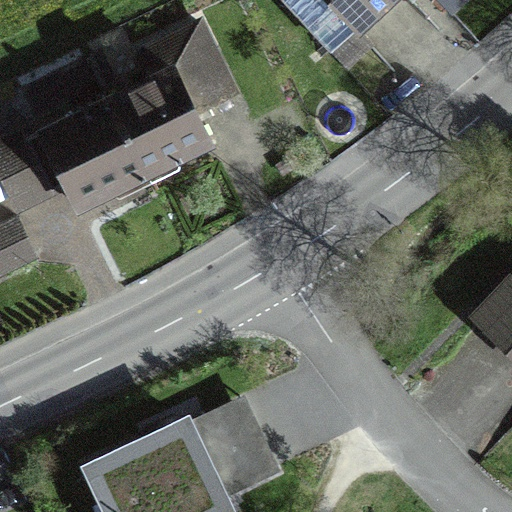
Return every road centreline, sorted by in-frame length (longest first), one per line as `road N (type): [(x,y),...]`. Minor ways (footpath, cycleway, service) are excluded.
road 1 (residential): [(273,267),(367,390),(482,511)]
road 2 (secondary): [(0,406),(273,267)]
road 3 (secondary): [(273,267),(511,88)]
